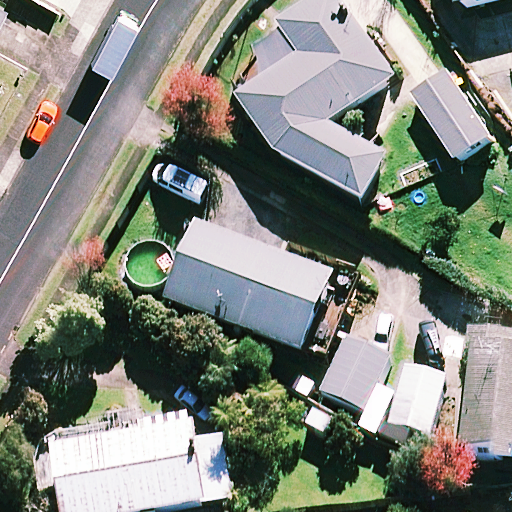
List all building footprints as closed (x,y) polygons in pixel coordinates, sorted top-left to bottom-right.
[(392,91),(323,0),(320,0),(274,34),(298,66),(234,113),(274,166),(359,216),(382,166),(330,137),(392,91)] [(511,0),(457,0),(461,13),(511,0)] [(491,144),(448,77),(414,99),(458,166),(491,144)] [(329,289),(192,236),(163,313),(300,365),(329,289)] [(511,344),(473,338),(456,457),(511,465),(511,344)] [(390,369),(345,347),(320,399),(365,421),(390,369)] [(445,387),(405,376),(389,433),(429,444),(445,387)] [(122,436),(121,428),(86,433),(87,441),(47,447),(56,511),(231,511),(224,454),(192,458),(188,427),(122,436)]
